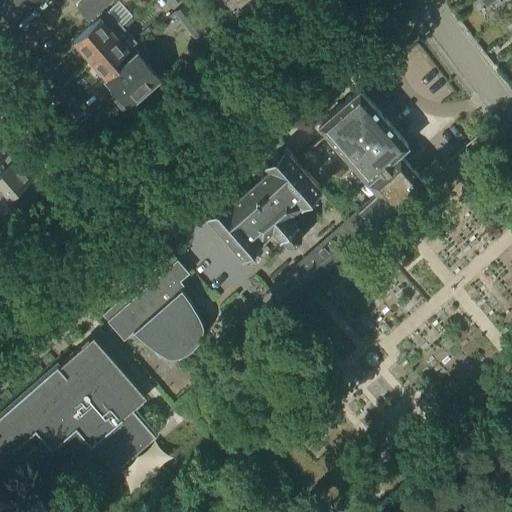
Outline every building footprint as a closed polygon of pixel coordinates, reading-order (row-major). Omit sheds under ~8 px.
[(0,0),(0,32),(4,38),(48,0),(0,0)] [(84,0),(77,6),(88,19),(110,0),(84,0)] [(226,0),(238,13),(244,13),(251,7),(252,1),(251,0),(226,0)] [(200,44),(210,36),(185,3),(175,11),(200,44)] [(100,17),(74,41),(76,44),(75,46),(81,52),(83,52),(90,60),(106,46),(104,44),(123,26),(108,10),(100,17)] [(106,46),(90,60),(98,68),(97,70),(102,76),(105,76),(107,78),(123,65),(117,59),(133,45),(137,42),(123,26),(104,44),(106,46)] [(107,78),(107,79),(118,91),(112,96),(124,109),(161,76),(152,66),(157,62),(150,55),(146,59),(133,45),(117,59),(123,65),(107,78)] [(360,88),(319,124),(327,134),(346,155),(378,191),(359,209),(360,210),(349,219),(365,237),(444,168),(437,160),(420,174),(400,153),(409,144),(360,88)] [(0,159),(12,148),(0,134),(0,159)] [(322,188),(297,160),(285,146),(265,163),(269,167),(230,202),(226,197),(206,215),(243,257),(262,240),(260,237),(271,227),(279,237),(281,235),(287,242),(290,242),(295,243),(296,245),(297,244),(297,242),(301,238),(303,239),(304,238),(302,237),(302,230),(304,230),(304,228),(302,229),(297,223),(298,222),(290,213),(301,203),(302,205),(322,188)] [(0,212),(5,218),(23,202),(15,193),(33,178),(17,160),(0,175),(0,212)] [(286,307),(365,237),(349,219),(270,289),(286,307)] [(177,258),(107,320),(123,338),(133,329),(139,336),(148,345),(168,356),(170,356),(172,357),(177,356),(180,355),(183,354),(189,351),(192,348),(197,343),(199,340),(202,334),(203,331),(203,329),(203,323),(201,318),(192,303),(186,293),(189,290),(179,279),(188,271),(177,258)] [(253,317),(240,328),(250,338),(279,312),(270,301),(253,317)] [(146,396),(93,335),(59,366),(57,364),(0,413),(0,464),(4,461),(18,477),(76,427),(115,472),(156,436),(132,408),(146,396)] [(298,418),(287,428),(296,438),(307,429),(298,418)] [(337,511),(346,511),(359,501),(348,489),(330,504),(337,511)]
